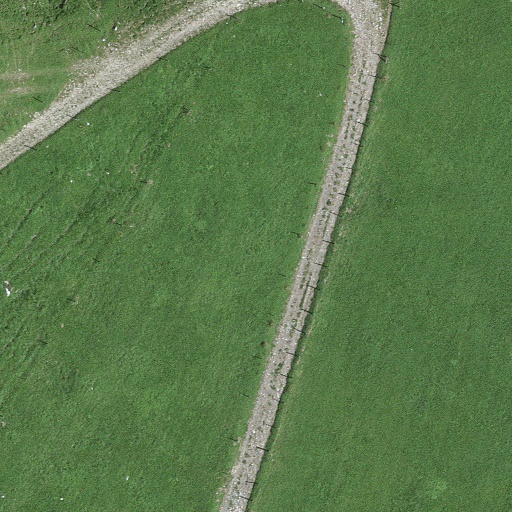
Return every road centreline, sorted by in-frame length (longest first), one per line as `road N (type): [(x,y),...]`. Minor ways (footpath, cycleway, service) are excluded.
road 1 (track): [(222,511),(371,50),(361,0)]
road 2 (track): [(213,0),(0,148)]
